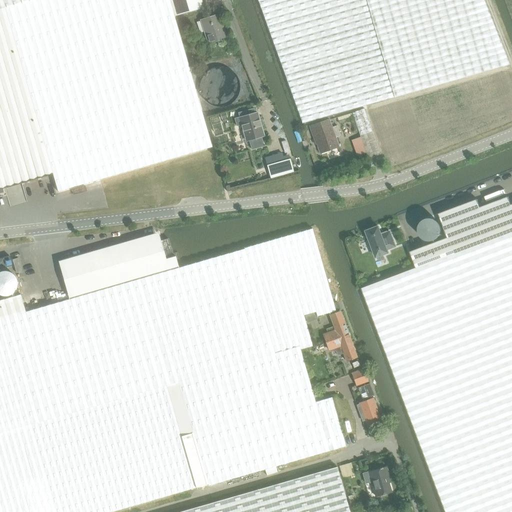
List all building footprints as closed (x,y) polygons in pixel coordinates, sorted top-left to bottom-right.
[(212,147),(174,17),(169,0),(0,0),(0,193),(3,192),(2,188),(52,174),(57,191),(212,147)] [(169,0),(174,17),(204,8),(201,0),(169,0)] [(257,0),(268,28),(302,124),(358,108),(370,104),(440,84),(509,65),(483,0),(257,0)] [(201,21),(208,44),(225,38),(218,15),(201,21)] [(249,82),(249,81),(249,76),(247,72),(246,68),(243,64),(239,61),(235,58),(232,57),(229,56),(225,56),(219,56),(215,57),(210,59),(207,62),(204,65),(200,70),(199,75),(198,81),(198,85),(199,90),(202,94),(205,99),(208,102),(213,105),(218,106),(223,107),(227,106),(233,105),(237,103),(241,99),(244,96),(247,92),(248,87),(249,82)] [(238,118),(233,119),(235,126),(240,125),(245,141),(248,140),(250,150),(258,148),(262,146),(262,145),(260,137),(262,136),(256,113),(254,113),(252,109),(237,113),(238,118)] [(364,109),(351,113),(368,159),(380,154),(364,109)] [(328,121),(309,127),(316,144),(317,144),(320,153),(337,147),(334,138),(340,135),(337,125),(330,128),(328,121)] [(326,151),(328,158),(341,155),(339,147),(326,151)] [(272,164),(267,166),(270,178),(293,172),(290,159),(277,163),(272,164)] [(422,247),(409,252),(415,268),(511,231),(511,203),(511,204),(508,197),(480,208),(477,200),(439,214),(447,238),(434,242),(422,247)] [(378,227),(366,231),(370,240),(367,241),(370,249),(375,247),(378,254),(388,250),(388,249),(395,246),(390,232),(381,235),(378,227)] [(0,511),(111,511),(345,445),(331,397),(315,402),(300,349),(312,346),(303,315),(315,312),(317,316),(335,311),(312,229),(244,248),(244,249),(178,268),(175,256),(166,259),(165,255),(160,241),(158,233),(155,234),(105,248),(58,261),(69,299),(25,312),(20,294),(0,300),(0,511)] [(368,285),(361,288),(363,294),(401,394),(446,511),(511,511),(511,231),(415,268),(368,285)] [(18,258),(12,260),(16,273),(22,272),(18,258)] [(0,296),(12,293),(11,291),(18,289),(13,268),(0,271),(0,296)] [(327,333),(324,335),(327,342),(348,335),(340,313),(330,316),(334,327),(326,330),(327,333)] [(345,361),(356,357),(348,335),(327,342),(330,350),(332,349),(333,351),(335,351),(337,355),(342,353),(345,361)] [(355,386),(365,382),(361,371),(351,374),(355,386)] [(367,397),(373,395),(369,383),(363,386),(367,397)] [(365,421),(367,425),(380,421),(372,399),(356,405),(362,422),(365,421)] [(344,477),(355,473),(351,462),(340,466),(344,477)] [(275,466),(265,470),(266,475),(277,472),(275,466)] [(379,469),(362,474),(364,481),(367,483),(371,482),(375,496),(390,491),(386,477),(388,477),(385,467),(381,468),(381,467),(378,467),(379,469)] [(349,511),(338,468),(221,501),(184,511),(349,511)]
